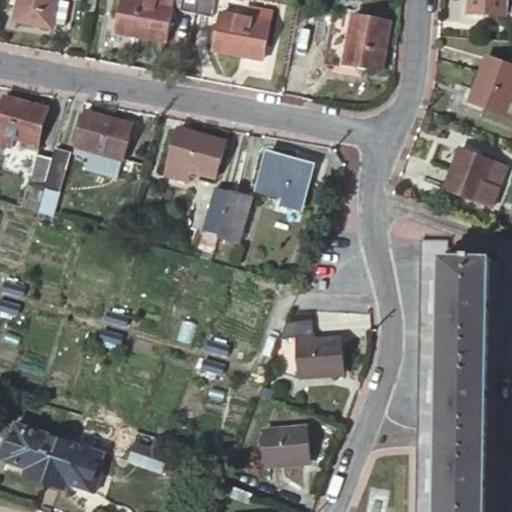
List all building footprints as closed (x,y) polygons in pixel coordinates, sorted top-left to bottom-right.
[(55,0),(18,0),(16,14),(52,21),(52,17),(55,0)] [(55,0),(52,17),(64,18),(67,0),(55,0)] [(86,0),(85,10),(92,12),(94,0),(86,0)] [(196,0),(121,0),(117,26),(165,36),(172,0),(183,0),(196,3),(196,0)] [(503,0),(471,0),(471,8),(503,10),(503,0)] [(222,8),(214,45),(262,54),(272,8),(249,3),(246,13),(222,8)] [(335,7),(324,56),(378,67),(389,18),(335,7)] [(506,109),(511,94),(511,60),(491,52),(474,97),(506,109)] [(6,93),(0,112),(0,139),(11,143),(13,137),(36,144),(49,105),(6,93)] [(86,108),(76,141),(77,141),(123,155),(124,155),(134,122),(86,108)] [(180,126),(166,172),(185,178),(189,168),(215,176),(226,139),(180,126)] [(123,155),(77,141),(75,148),(91,152),(87,164),(118,173),(123,155)] [(460,145),(445,183),(492,201),(507,163),(460,145)] [(70,150),(54,146),(52,156),(44,185),(57,190),(70,150)] [(44,185),(52,156),(38,152),(30,181),(44,185)] [(314,165),(271,152),(260,188),(286,197),(284,203),(300,207),(314,165)] [(218,232),(231,188),(216,183),(197,247),(212,251),(218,232)] [(27,187),(22,204),(37,209),(42,191),(27,187)] [(254,194),(231,188),(218,232),(240,238),(254,194)] [(422,238),(422,251),(447,251),(447,237),(422,238)] [(447,263),(447,256),(447,251),(422,251),(421,264),(447,263)] [(444,452),(442,511),(484,511),(490,257),(447,256),(447,263),(446,279),(446,293),(446,307),(445,321),(445,336),(445,349),(444,364),(444,379),(444,416),(444,452)] [(421,278),(446,279),(447,263),(421,264),(421,278)] [(421,278),(421,292),(446,293),(446,279),(421,278)] [(4,281),(1,292),(22,298),(25,287),(4,281)] [(421,307),(446,307),(446,293),(421,292),(421,307)] [(0,301),(0,312),(16,317),(19,307),(0,301)] [(421,307),(420,320),(445,321),(446,307),(421,307)] [(107,311),(104,322),(125,327),(127,316),(107,311)] [(314,317),(287,318),(281,335),(298,333),(300,374),(336,372),(335,362),(345,362),(344,336),(315,337),(314,317)] [(420,335),(445,336),(445,321),(420,320),(420,335)] [(101,330),(99,342),(118,346),(122,337),(101,330)] [(420,335),(420,349),(445,349),(445,336),(420,335)] [(209,340),(206,351),(225,356),(228,346),(209,340)] [(420,349),(419,363),(444,364),(445,349),(420,349)] [(223,365),(203,360),(200,369),(220,375),(223,365)] [(419,363),(419,379),(444,379),(444,364),(419,363)] [(419,379),(419,416),(444,416),(444,379),(419,379)] [(419,416),(418,452),(444,452),(444,416),(419,416)] [(46,479),(61,432),(18,418),(11,437),(6,436),(0,452),(0,456),(27,466),(26,472),(46,479)] [(265,427),(267,462),(302,460),(302,451),(308,450),(307,425),(265,427)] [(104,447),(61,432),(46,479),(63,485),(66,479),(95,489),(102,469),(97,467),(104,447)] [(154,441),(151,449),(160,453),(163,443),(154,441)] [(160,453),(151,449),(135,445),(128,462),(160,473),(167,455),(160,453)] [(225,481),(222,489),(255,501),(258,494),(225,481)]
